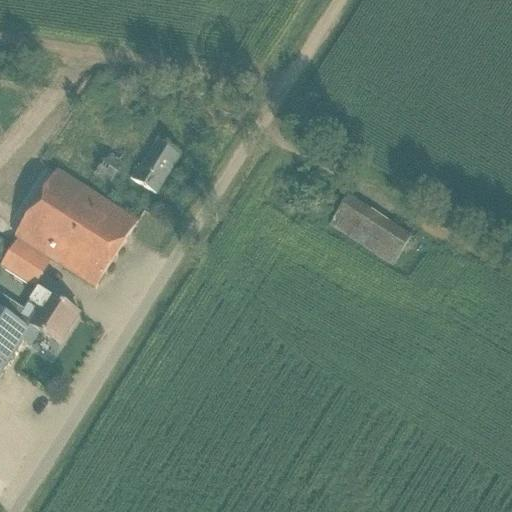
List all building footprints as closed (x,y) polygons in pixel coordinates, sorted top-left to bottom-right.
[(0,153),(43,101),(29,90),(0,125),(0,153)] [(82,138),(68,161),(110,187),(124,163),(82,138)] [(133,182),(138,185),(155,196),(180,155),(158,142),(133,182)] [(14,237),(50,260),(96,289),(138,224),(56,171),(14,237)] [(411,238),(347,197),(329,226),(392,267),(411,238)] [(0,262),(1,263),(0,265),(0,267),(32,288),(49,262),(16,241),(12,247),(0,238),(0,262)] [(0,377),(22,342),(30,347),(33,343),(39,333),(59,346),(79,316),(62,305),(38,290),(24,312),(8,302),(0,297),(0,377)]
